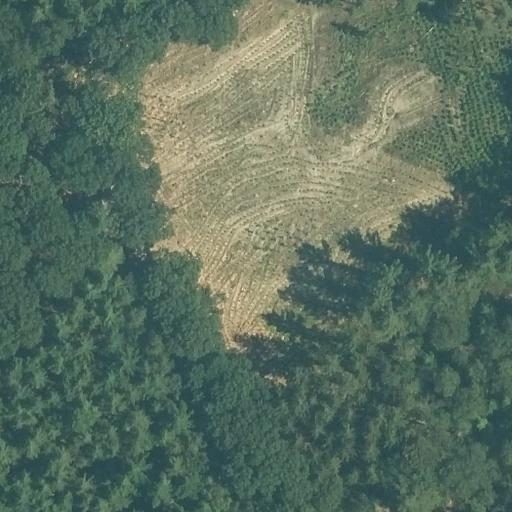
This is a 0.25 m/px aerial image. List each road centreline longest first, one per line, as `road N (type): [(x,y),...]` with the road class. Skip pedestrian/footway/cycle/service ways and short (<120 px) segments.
road 1 (track): [(248,511),(0,14)]
road 2 (track): [(177,0),(0,101)]
